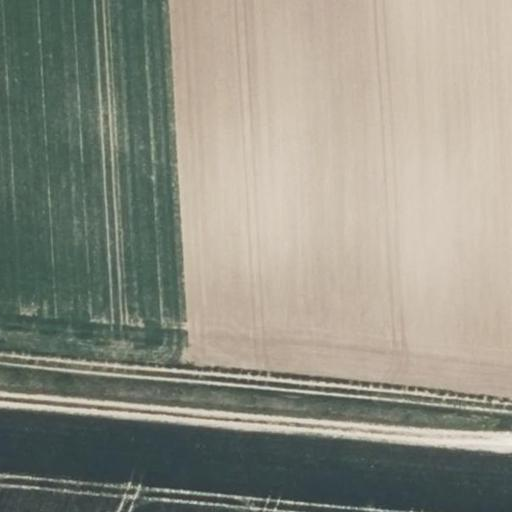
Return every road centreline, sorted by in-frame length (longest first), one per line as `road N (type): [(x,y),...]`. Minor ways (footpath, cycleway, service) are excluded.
road 1 (track): [(511,444),(0,386)]
road 2 (track): [(511,410),(0,352)]
